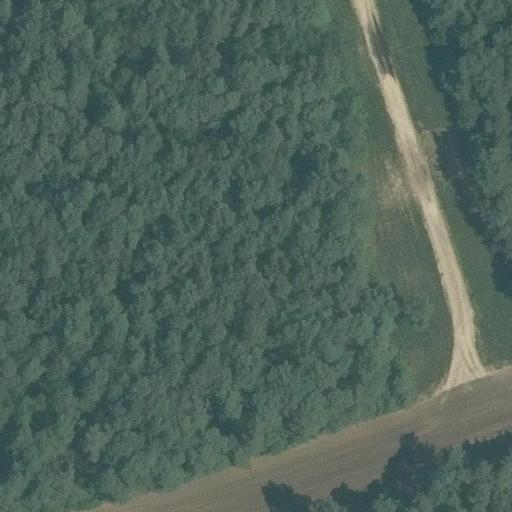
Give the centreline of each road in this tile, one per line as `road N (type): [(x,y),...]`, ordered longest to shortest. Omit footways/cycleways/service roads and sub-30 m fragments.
road 1 (track): [(360,0),(460,302),(454,370),(430,444)]
road 2 (track): [(208,511),(511,418)]
